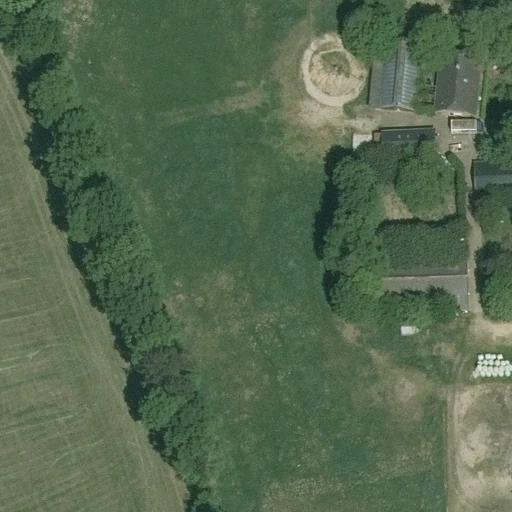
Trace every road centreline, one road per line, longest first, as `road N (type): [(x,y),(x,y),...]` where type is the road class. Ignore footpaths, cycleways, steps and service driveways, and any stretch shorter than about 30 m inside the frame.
road 1 (unknown): [(511,323),(480,323),(439,350),(359,335),(344,312),(335,209),(338,155),(350,136)]
road 2 (unknown): [(273,0),(79,76)]
road 3 (unknown): [(70,511),(42,488),(0,365)]
road 4 (unknown): [(439,350),(456,511)]
road 5 (unknown): [(350,136),(511,132)]
road 6 (unknown): [(344,312),(198,373)]
road 7 (unknown): [(350,136),(344,118),(351,0)]
road 8 (unknown): [(417,0),(408,134)]
